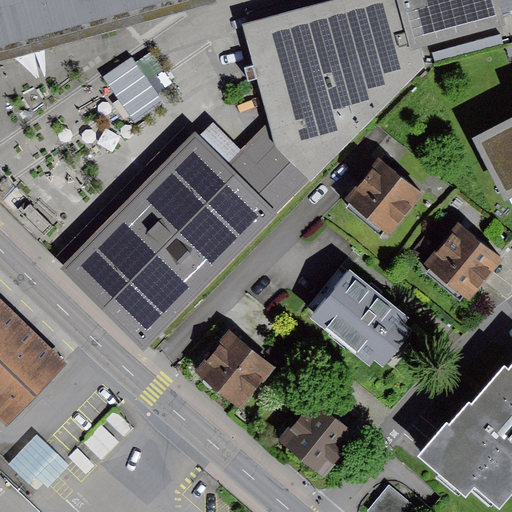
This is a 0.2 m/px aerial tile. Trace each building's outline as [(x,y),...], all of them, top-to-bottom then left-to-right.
[(0,0),(0,53),(197,0),(0,0)] [(343,0),(278,17),(243,27),(255,70),(246,72),(249,83),(258,80),(269,125),(277,148),(307,177),(422,64),(418,47),(505,24),(499,0),(343,0)] [(511,123),(473,144),(505,206),(511,202),(511,123)] [(213,125),(200,138),(274,210),(307,177),(277,148),(269,125),(242,153),(213,125)] [(274,210),(200,138),(70,271),(144,343),(274,210)] [(421,198),(375,162),(339,207),(386,243),(421,198)] [(502,263),(458,227),(426,268),(431,272),(426,277),(460,304),(465,298),(470,302),(502,263)] [(425,236),(412,253),(423,261),(436,245),(425,236)] [(409,321),(350,274),(311,322),(370,370),(376,363),(384,370),(413,334),(404,327),(409,321)] [(0,430),(1,432),(62,370),(28,337),(0,309),(0,430)] [(275,370),(230,333),(196,375),(241,411),(275,370)] [(272,341),(264,351),(278,362),(286,352),(272,341)] [(447,427),(418,462),(467,503),(475,493),(497,511),(502,511),(511,500),(511,371),(510,374),(505,371),(472,410),(469,407),(451,429),(447,427)] [(313,402),(279,443),(325,481),(358,440),(313,402)] [(107,420),(124,436),(132,428),(115,412),(107,420)] [(86,444),(102,460),(119,442),(102,426),(86,444)] [(69,466),(37,436),(7,466),(29,488),(38,479),(47,488),(69,466)] [(79,449),(70,458),(86,474),(95,465),(79,449)] [(410,511),(415,507),(390,486),(368,511),(410,511)]
